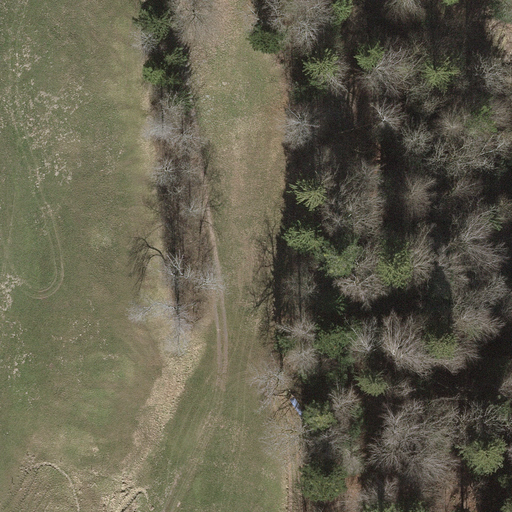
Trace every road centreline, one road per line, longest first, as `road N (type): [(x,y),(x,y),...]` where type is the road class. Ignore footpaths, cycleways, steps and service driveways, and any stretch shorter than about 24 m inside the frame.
road 1 (track): [(174,0),(223,347)]
road 2 (track): [(170,511),(195,467),(223,347)]
